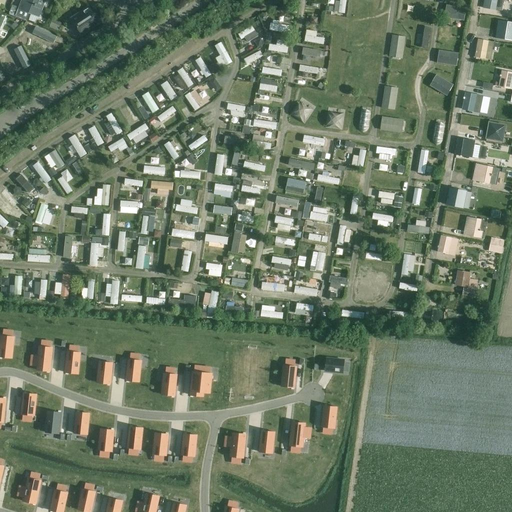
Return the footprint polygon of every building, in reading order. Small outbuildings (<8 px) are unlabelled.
[(23,0),(20,10),(26,13),(28,12),(40,17),(46,0),(23,0)] [(344,0),(344,8),(355,9),(355,0),(344,0)] [(364,0),(365,4),(370,4),(371,12),(376,11),(374,0),(364,0)] [(472,8),(474,1),(469,0),(455,0),(455,4),(472,8)] [(485,0),(484,8),(501,11),(503,0),(485,0)] [(281,9),(272,7),(269,27),(277,29),(281,9)] [(80,15),(79,14),(72,19),(82,34),(99,23),(89,8),(82,12),(83,13),(83,14),(83,15),(81,16),(80,15)] [(467,11),(465,17),(473,20),(475,13),(467,11)] [(0,30),(6,32),(9,17),(0,15),(0,30)] [(281,17),(280,25),(289,26),(290,18),(281,17)] [(437,38),(441,19),(434,18),(431,37),(437,38)] [(406,19),(405,25),(420,29),(422,23),(406,19)] [(511,22),(499,20),(496,38),(511,41),(511,22)] [(251,34),(266,27),(263,21),(248,28),(251,34)] [(63,40),(66,34),(44,26),(42,33),(63,40)] [(315,30),(314,37),(334,40),(335,33),(315,30)] [(270,33),(265,37),(268,42),(274,39),(270,33)] [(451,60),(455,38),(448,36),(444,59),(451,60)] [(485,59),(488,41),(478,39),(476,51),(475,53),(476,53),(475,57),(485,59)] [(21,47),(32,65),(42,60),(31,41),(21,47)] [(312,56),(319,57),(319,51),(331,52),(331,44),(313,43),(312,56)] [(271,47),(254,53),(256,59),(273,53),(271,47)] [(211,52),(205,56),(216,73),(222,69),(211,52)] [(7,71),(13,68),(7,58),(2,60),(7,71)] [(327,70),(329,63),(310,59),(309,66),(327,70)] [(193,63),(187,67),(198,83),(204,79),(193,63)] [(204,74),(209,71),(206,65),(201,68),(204,74)] [(501,77),(499,87),(511,89),(511,72),(502,71),(501,75),(500,75),(500,77),(501,77)] [(272,73),(269,84),(286,89),(288,82),(280,80),(281,75),(272,73)] [(180,96),(187,92),(177,76),(170,80),(180,96)] [(245,83),(262,85),(263,79),(246,77),(245,83)] [(309,82),(307,93),(321,96),(323,84),(309,82)] [(205,84),(195,91),(205,105),(215,97),(205,84)] [(431,84),(413,85),(413,92),(431,92),(431,84)] [(151,92),(155,102),(149,104),(152,112),(158,110),(159,113),(168,109),(160,88),(151,92)] [(171,89),(166,92),(169,98),(175,94),(171,89)] [(148,92),(141,96),(144,102),(152,99),(148,92)] [(465,99),(463,109),(473,112),(480,113),(483,97),(476,95),(466,93),(465,98),(464,97),(464,99),(465,99)] [(315,112),(316,106),(310,105),(311,101),(304,100),(301,118),(307,119),(308,111),(315,112)] [(122,108),(116,111),(127,131),(133,128),(122,108)] [(264,122),(281,124),(282,112),(266,110),(264,122)] [(168,115),(162,119),(171,131),(176,127),(168,115)] [(140,135),(159,125),(156,119),(137,130),(140,135)] [(106,140),(112,137),(105,121),(98,124),(106,140)] [(505,125),(489,122),(486,139),(502,142),(505,125)] [(82,144),(91,152),(97,146),(82,133),(79,136),(84,141),(82,144)] [(181,136),(175,139),(182,155),(188,153),(181,136)] [(232,138),(232,151),(253,152),(253,140),(232,138)] [(457,148),(455,156),(472,159),(479,160),(481,147),(474,146),(475,141),(458,138),(457,147),(456,147),(456,148),(457,148)] [(349,144),(344,143),(341,157),(353,159),(356,140),(350,139),(349,144)] [(386,149),(389,149),(388,155),(403,156),(404,143),(386,142),(386,149)] [(430,145),(428,169),(436,170),(437,146),(430,145)] [(175,167),(182,163),(173,147),(166,151),(175,167)] [(53,152),(60,164),(66,161),(60,149),(53,152)] [(107,149),(97,156),(106,168),(112,164),(108,159),(112,156),(107,149)] [(83,150),(77,153),(80,158),(86,155),(83,150)] [(49,157),(43,161),(54,180),(60,176),(49,157)] [(489,184),(491,174),(493,168),(476,164),(473,181),(489,184)] [(317,167),(315,175),(321,177),(323,169),(317,167)] [(242,177),(243,170),(231,169),(230,175),(242,177)] [(26,175),(36,185),(41,181),(30,171),(26,175)] [(177,179),(177,172),(159,171),(159,178),(177,179)] [(327,178),(349,179),(349,172),(327,171),(327,178)] [(387,173),(375,173),(375,187),(387,187),(387,173)] [(134,174),(134,181),(152,183),(153,175),(134,174)] [(269,190),(270,184),(262,182),(263,176),(253,175),(251,187),(269,190)] [(450,188),(448,197),(447,197),(446,198),(448,199),(447,205),(463,208),(467,191),(450,188)] [(287,190),(285,199),(306,203),(308,195),(287,190)] [(384,192),(372,191),(371,202),(383,204),(384,192)] [(50,198),(45,219),(52,221),(58,200),(50,198)] [(243,210),(243,203),(222,201),(222,208),(243,210)] [(0,213),(11,225),(18,219),(3,203),(0,205),(0,213)] [(34,204),(27,208),(31,214),(38,210),(34,204)] [(248,209),(247,216),(265,219),(266,212),(261,211),(262,205),(253,204),(252,210),(248,209)] [(319,208),(318,214),(336,217),(337,210),(319,208)] [(417,228),(427,229),(427,223),(435,224),(436,217),(426,215),(426,221),(418,220),(417,228)] [(469,217),(465,235),(478,238),(480,238),(481,234),(478,234),(481,220),(469,217)] [(22,233),(24,225),(16,224),(15,232),(22,233)] [(330,237),(331,230),(319,229),(318,236),(330,237)] [(441,235),(438,251),(448,254),(455,255),(458,239),(452,238),(441,235)] [(15,244),(22,245),(23,238),(16,237),(15,244)] [(77,246),(82,246),(82,250),(92,251),(93,240),(77,239),(77,246)] [(491,239),(490,246),(503,249),(505,242),(491,239)] [(219,240),(218,249),(235,250),(236,241),(219,240)] [(101,242),(98,261),(104,262),(107,243),(101,242)] [(146,242),(145,250),(153,250),(153,242),(146,242)] [(490,246),(489,253),(502,255),(503,249),(490,246)] [(4,248),(4,256),(23,257),(23,249),(4,248)] [(175,260),(196,261),(197,252),(175,250),(175,260)] [(162,258),(162,252),(145,251),(145,264),(166,265),(166,258),(162,258)] [(282,251),(281,258),(300,262),(301,255),(282,251)] [(310,271),(328,273),(329,267),(311,264),(310,271)] [(26,275),(20,275),(20,281),(32,282),(33,269),(26,269),(26,275)] [(458,269),(455,285),(464,286),(462,294),(477,297),(478,290),(476,290),(478,282),(469,280),(470,271),(458,269)] [(486,285),(489,275),(480,273),(478,283),(486,285)] [(276,274),(276,279),(272,279),(272,286),(289,286),(290,275),(276,274)] [(116,277),(115,289),(128,290),(128,278),(116,277)] [(306,284),(305,291),(326,292),(327,285),(306,284)] [(219,298),(226,299),(228,287),(220,286),(219,298)] [(238,302),(240,290),(233,289),(231,301),(238,302)] [(192,300),(164,299),(163,308),(192,309),(192,300)] [(336,312),(319,309),(318,317),(335,320),(336,312)] [(465,312),(447,310),(446,320),(463,322),(465,312)] [(407,314),(392,312),(390,324),(405,326),(407,314)] [(1,336),(0,348),(0,357),(12,358),(14,337),(12,337),(3,336),(1,336)] [(32,356),(31,366),(37,366),(37,370),(50,371),(52,348),(50,348),(41,347),(39,347),(38,356),(32,356)] [(68,352),(65,373),(78,374),(80,353),(78,353),(70,352),(68,352)] [(327,358),(325,371),(343,373),(343,371),(344,362),(344,360),(327,358)] [(129,360),(126,381),(139,382),(141,361),(139,361),(131,360),(129,360)] [(100,362),(97,383),(110,384),(112,363),(110,363),(102,362),(100,362)] [(284,366),(281,387),(294,388),(296,367),(294,367),(286,366),(284,366)] [(193,372),(190,395),(203,397),(204,393),(210,393),(212,374),(210,374),(195,372),(193,372)] [(164,374),(162,395),(175,396),(177,375),(175,375),(166,374),(164,374)] [(24,393),(22,415),(24,415),(32,416),(34,416),(37,395),(24,393)] [(324,406),(322,427),(324,427),(333,428),(335,428),(337,407),(324,406)] [(48,412),(46,433),(58,434),(61,413),(48,412)] [(76,412),(74,433),(87,435),(89,414),(76,412)] [(292,422),(290,446),(292,446),(301,447),(303,447),(304,438),(310,438),(311,428),(305,428),(305,424),(292,422)] [(130,427),(128,448),(130,448),(138,449),(140,449),(143,428),(130,427)] [(101,429),(99,450),(101,451),(110,451),(111,452),(114,431),(101,429)] [(262,431),(260,452),(272,453),(275,432),(262,431)] [(155,433),(153,454),(155,455),(164,456),(166,456),(168,435),(155,433)] [(226,437),(225,447),(231,447),(230,457),(232,457),(241,458),(243,458),(246,435),(233,433),(232,437),(226,437)] [(184,434),(182,455),(184,455),(193,456),(195,457),(197,436),(184,434)] [(28,478),(23,501),(36,504),(41,481),(39,481),(30,479),(28,478)] [(83,489),(78,510),(86,511),(90,511),(95,492),(93,492),(85,490),(83,489)] [(55,490),(50,511),(55,511),(63,511),(67,493),(65,492),(57,491),(55,490)] [(138,502),(136,511),(138,511),(155,511),(159,497),(147,494),(145,503),(138,502)] [(110,498),(106,511),(120,511),(122,501),(110,498)] [(174,503),(171,511),(184,511),(186,506),(174,503)]
